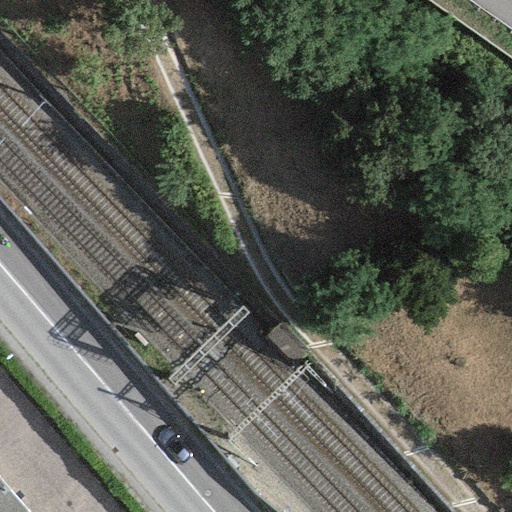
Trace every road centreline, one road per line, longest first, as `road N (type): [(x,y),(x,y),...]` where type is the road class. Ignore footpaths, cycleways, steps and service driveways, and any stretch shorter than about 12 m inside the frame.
road 1 (track): [(130,0),(273,303),(461,511)]
road 2 (primary): [(210,511),(0,268)]
